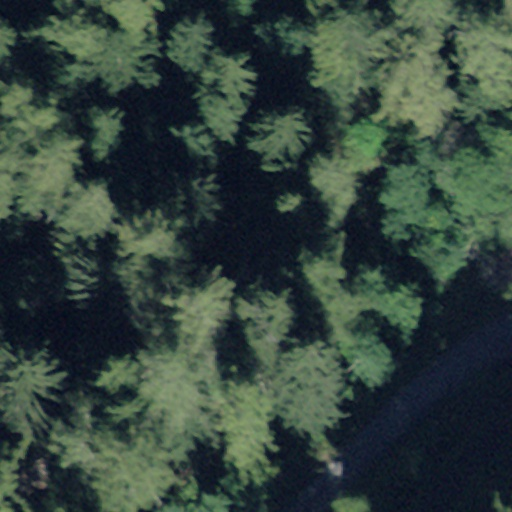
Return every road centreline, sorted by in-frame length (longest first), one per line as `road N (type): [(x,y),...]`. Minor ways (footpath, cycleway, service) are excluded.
road 1 (track): [(344,0),(168,351),(16,469)]
road 2 (unclassified): [(511,339),(323,511)]
